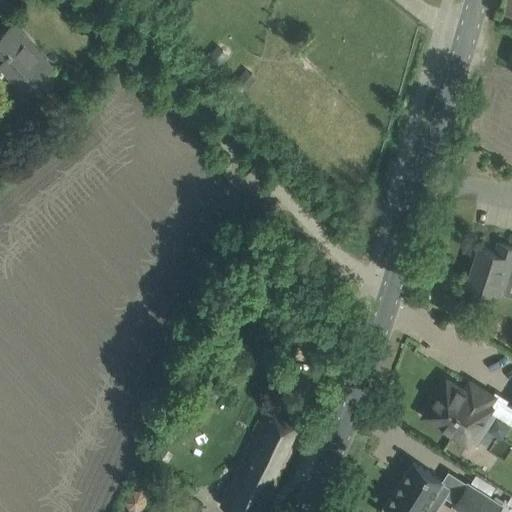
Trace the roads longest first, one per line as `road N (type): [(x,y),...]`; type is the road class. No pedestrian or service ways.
road 1 (unclassified): [(389,295),(99,0)]
road 2 (tertiary): [(389,295),(478,0)]
road 3 (tertiary): [(306,511),(389,295)]
